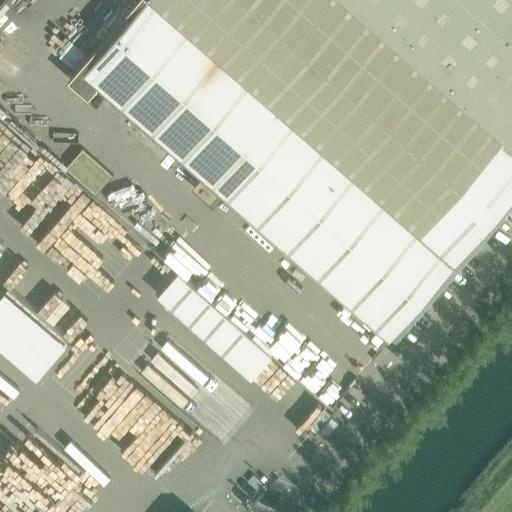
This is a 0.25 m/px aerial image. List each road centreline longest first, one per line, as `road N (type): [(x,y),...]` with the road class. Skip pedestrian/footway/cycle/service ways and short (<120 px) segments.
road 1 (unknown): [(385,403),(45,93)]
road 2 (unclassified): [(291,511),(511,259)]
road 3 (unknown): [(171,491),(250,431),(322,476)]
road 4 (unknown): [(171,491),(137,478),(34,390)]
